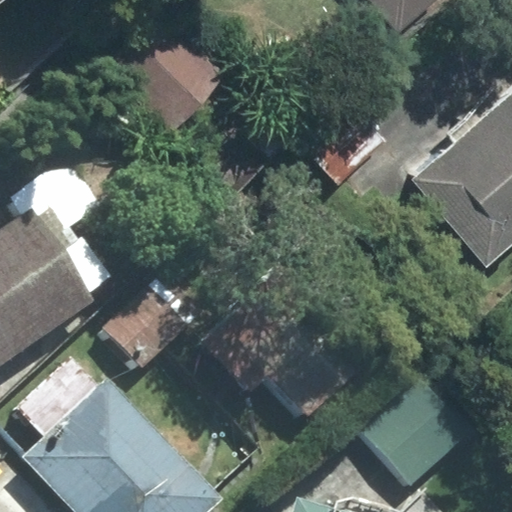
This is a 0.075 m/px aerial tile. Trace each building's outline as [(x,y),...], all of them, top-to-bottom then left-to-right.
[(369,0),(399,33),(438,0),(369,0)] [(223,79),(159,13),(102,69),(166,135),(223,79)] [(511,93),(500,104),(511,118),(511,93)] [(511,118),(500,104),(413,180),(487,264),(511,242),(511,118)] [(385,140),(359,113),(312,157),(338,185),(385,140)] [(0,366),(95,300),(31,210),(0,231),(0,366)] [(268,372),(307,413),(353,369),(267,279),(201,342),(248,391),(268,372)] [(185,326),(146,286),(104,327),(143,366),(185,326)] [(99,386),(70,357),(17,408),(45,437),(99,386)] [(472,429),(424,377),(363,433),(411,485),(472,429)] [(206,511),(221,498),(107,378),(99,386),(45,437),(25,455),(78,511),(206,511)] [(438,511),(427,500),(413,511),(340,511),(298,499),(294,511),(438,511)]
